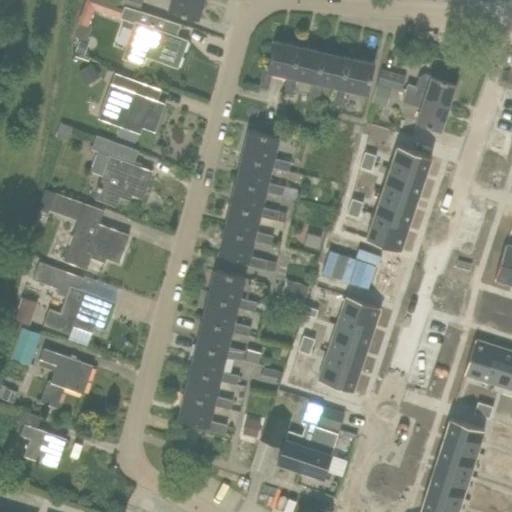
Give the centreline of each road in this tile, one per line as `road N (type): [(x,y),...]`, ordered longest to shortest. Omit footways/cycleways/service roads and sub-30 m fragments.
road 1 (residential): [(201,511),(125,458),(244,25),(278,3),(511,12)]
road 2 (residential): [(348,511),(511,27)]
